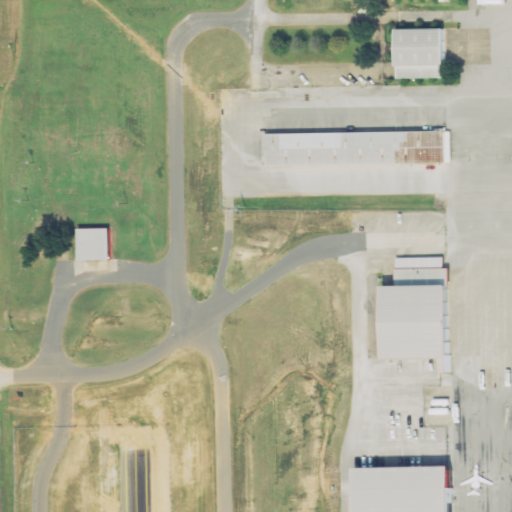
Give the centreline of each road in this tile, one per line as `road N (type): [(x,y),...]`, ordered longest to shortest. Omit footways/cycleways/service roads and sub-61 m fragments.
road 1 (residential): [(359,245),(307,253),(140,365),(96,375),(0,376)]
road 2 (residential): [(359,245),(360,398),(347,463),(348,511)]
